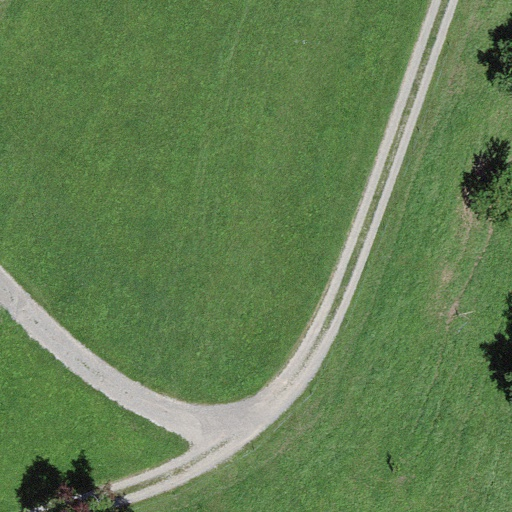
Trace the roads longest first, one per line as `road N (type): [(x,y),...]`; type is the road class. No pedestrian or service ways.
road 1 (track): [(74,511),(210,463),(272,421),(341,315),(453,0)]
road 2 (track): [(272,421),(199,435),(131,398),(0,289)]
